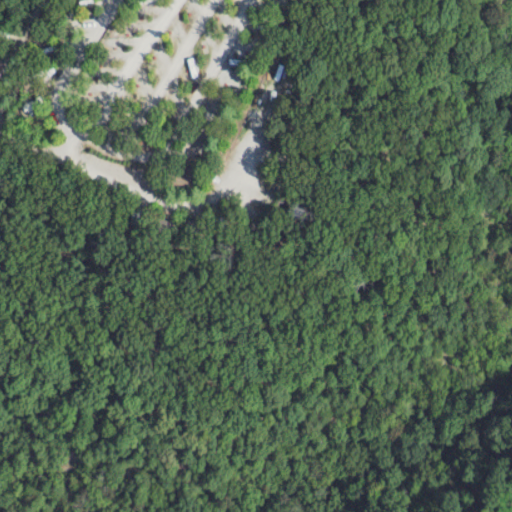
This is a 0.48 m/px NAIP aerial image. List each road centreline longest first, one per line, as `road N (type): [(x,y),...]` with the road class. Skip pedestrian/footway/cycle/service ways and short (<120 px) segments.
road 1 (residential): [(124,0),(65,91),(69,161),(160,214),(190,220),(240,195),(320,34),(328,0)]
road 2 (residential): [(73,137),(141,169),(165,164),(263,0)]
road 3 (residential): [(115,144),(141,136),(223,0)]
road 4 (residential): [(185,0),(115,98),(109,157)]
